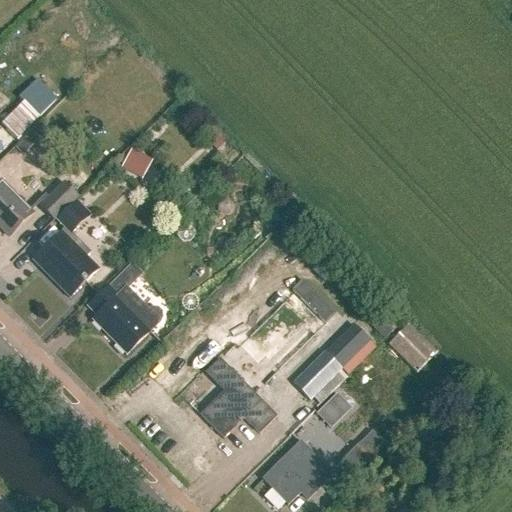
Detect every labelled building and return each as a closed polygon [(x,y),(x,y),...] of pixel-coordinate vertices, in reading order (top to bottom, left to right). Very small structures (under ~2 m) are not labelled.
[(24,104),(1,126),(17,142),(39,119),(24,104)] [(139,177),(147,163),(131,154),(123,168),(139,177)] [(0,229),(8,238),(31,215),(0,183),(0,229)] [(54,221),(77,198),(63,184),(40,207),(54,221)] [(82,282),(95,270),(84,259),(88,255),(69,236),(89,217),(76,204),(56,223),(64,231),(32,263),(69,300),(84,284),(82,282)] [(125,357),(148,333),(158,324),(159,319),(159,314),(156,311),(151,311),(146,313),(124,290),(139,276),(130,266),(108,289),(87,309),(96,318),(91,323),(125,357)] [(384,341),(396,329),(380,314),(368,326),(384,341)] [(415,376),(436,355),(409,328),(388,348),(415,376)] [(309,404),(367,347),(354,333),(328,359),(323,355),(291,386),(309,404)] [(258,435),(275,419),(219,362),(205,376),(224,394),(200,418),(222,441),(243,420),(258,435)] [(349,401),(334,416),(348,429),(362,414),(349,401)] [(322,448),(338,432),(329,423),(313,439),(322,448)] [(351,481),(384,447),(371,434),(337,468),(351,481)] [(332,478),(299,445),(262,482),(286,507),(298,495),(307,504),(332,478)]
